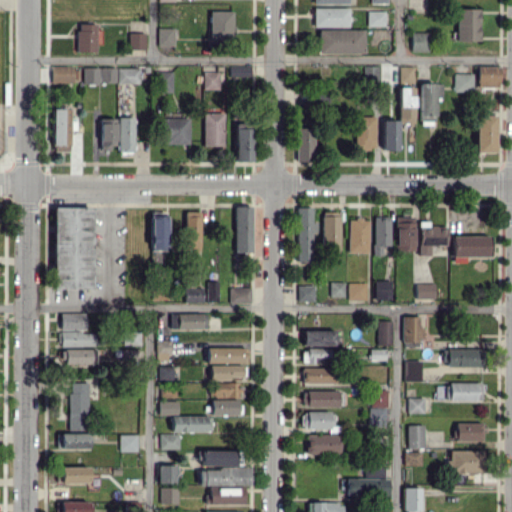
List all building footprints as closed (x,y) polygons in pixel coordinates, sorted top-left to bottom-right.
[(348,7),(312,7),(312,26),(348,27),(348,7)] [(478,41),(479,8),(456,8),(455,40),(478,41)] [(232,11),(208,10),(208,39),(231,40),(232,11)] [(384,10),(366,11),(366,26),(384,26),(384,10)] [(95,24),(75,24),(75,51),(95,51),(95,24)] [(156,46),(173,46),(173,28),(156,28),(156,46)] [(363,29),(317,29),(318,53),(363,53),(363,29)] [(144,32),(127,33),(128,49),(144,49),(144,32)] [(410,50),(427,51),(428,32),(410,32),(410,50)] [(49,66),(50,83),(73,82),(72,65),(49,66)] [(498,66),(476,65),(475,86),(498,86),(498,66)] [(413,66),(398,66),(398,85),(412,86),(413,66)] [(138,67),(81,68),(81,83),(138,82),(138,67)] [(202,89),(218,88),(218,70),(202,71),(202,89)] [(172,91),(171,71),(156,71),(157,92),(172,91)] [(452,90),(471,90),(472,73),(453,73),(452,90)] [(441,97),(442,83),(418,82),(418,119),(434,120),(434,97),(441,97)] [(414,87),(398,87),(397,122),(413,122),(414,87)] [(51,150),(69,151),(69,108),(52,108),(51,150)] [(223,113),(202,112),(201,145),(222,146),(223,113)] [(474,151),(494,152),(495,115),(475,115),(474,151)] [(133,152),(133,117),(117,116),(116,151),(133,152)] [(373,149),(374,116),(354,116),(354,149),(373,149)] [(188,117),(159,117),(159,143),(188,144),(188,117)] [(114,118),(98,118),(98,148),(115,148),(114,118)] [(381,149),(397,149),(396,119),(381,119),(381,149)] [(233,160),(251,161),(251,128),(234,128),(233,160)] [(295,161),(313,161),(313,128),(295,128),(295,161)] [(250,205),(233,205),(233,252),(250,252),(250,205)] [(91,207),(52,206),(51,288),(90,289),(91,207)] [(310,222),(311,207),(296,206),(295,261),(311,261),(312,222),(310,222)] [(165,210),(148,211),(150,250),(166,250),(165,210)] [(199,211),(183,210),(182,250),(198,250),(199,211)] [(339,212),(321,211),(320,251),(338,251),(339,212)] [(388,216),(372,217),(372,255),(381,255),(381,245),(389,245),(388,216)] [(394,251),(413,250),(413,216),(394,216),(394,251)] [(347,252),(367,252),(368,218),(347,218),(347,252)] [(417,255),(429,255),(429,245),(445,245),(445,227),(427,227),(427,221),(418,220),(417,255)] [(450,236),(451,256),(487,255),(487,235),(450,236)] [(217,301),(217,280),(205,280),(205,301),(217,301)] [(373,299),(390,299),(390,280),(373,280),(373,299)] [(343,296),(343,282),(328,281),(328,296),(343,296)] [(365,300),(364,282),(347,283),(347,300),(365,300)] [(414,283),(414,298),(433,297),(433,283),(414,283)] [(295,285),(296,300),(313,300),(312,285),(295,285)] [(201,287),(182,288),(183,302),(202,301),(201,287)] [(249,288),(228,287),(227,302),(249,302),(249,288)] [(84,312),(58,313),(58,329),(84,329),(84,312)] [(204,313),(168,313),(168,329),(204,328),(204,313)] [(421,340),(421,326),(418,326),(417,315),(400,316),(401,341),(421,340)] [(375,345),(389,345),(389,320),(375,320),(375,345)] [(301,345),(334,345),(334,329),(301,329),(301,345)] [(59,345),(94,345),(94,331),(59,331),(59,345)] [(154,340),(154,360),(169,359),(168,339),(154,340)] [(245,347),(205,346),(204,362),(245,363),(245,347)] [(90,364),(90,349),(64,348),(64,363),(90,364)] [(328,363),(328,348),(300,349),(300,363),(328,363)] [(445,365),(479,366),(479,349),(446,348),(445,365)] [(419,381),(419,360),(402,360),(402,381),(419,381)] [(208,378),(244,378),(244,365),(207,365),(208,378)] [(173,379),(172,366),(156,366),(157,380),(173,379)] [(335,383),(335,367),(300,367),(300,383),(335,383)] [(67,428),(86,429),(87,382),(67,382),(67,428)] [(237,397),(238,383),(211,382),(211,397),(237,397)] [(480,383),(435,383),(435,400),(480,400),(480,383)] [(386,406),(386,389),(369,389),(369,406),(386,406)] [(337,406),(336,390),(300,391),(300,407),(337,406)] [(406,412),(423,412),(422,397),(405,398),(406,412)] [(237,399),(209,399),(209,414),(237,414),(237,399)] [(156,412),(176,412),(176,400),(157,400),(156,412)] [(384,408),(367,407),(367,426),(383,427),(384,408)] [(299,428),(332,428),(332,411),(299,412),(299,428)] [(170,431),(209,431),(208,415),(169,415),(170,431)] [(455,441),(481,441),(481,422),(454,422),(455,441)] [(423,447),(422,424),(405,424),(406,447),(423,447)] [(87,432),(55,433),(55,448),(88,447),(87,432)] [(158,449),(177,448),(177,433),(157,433),(158,449)] [(136,434),(118,434),(118,450),(136,450),(136,434)] [(339,454),(339,434),(304,434),(304,453),(339,454)] [(481,450),(449,449),(448,472),(481,472),(481,450)] [(237,465),(237,450),(200,451),(200,465),(237,465)] [(402,465),(420,464),(420,451),(402,451),(402,465)] [(173,465),(156,465),(157,483),(174,482),(173,465)] [(88,466),(56,466),(56,482),(88,482),(88,466)] [(248,485),(248,466),(216,466),(216,470),(196,469),(196,484),(248,485)] [(386,478),(345,477),(344,495),(385,496),(386,478)] [(177,503),(176,487),(158,487),(158,504),(177,503)] [(243,503),(243,487),(208,487),(208,495),(204,495),(204,504),(243,503)] [(418,511),(418,487),(402,487),(401,511),(418,511)] [(87,511),(87,501),(55,501),(55,511),(87,511)] [(125,501),(125,511),(139,511),(138,501),(125,501)] [(341,511),(341,502),(309,501),(308,511),(341,511)]
